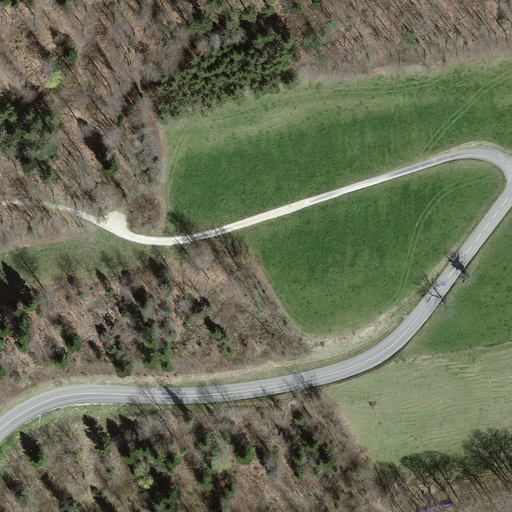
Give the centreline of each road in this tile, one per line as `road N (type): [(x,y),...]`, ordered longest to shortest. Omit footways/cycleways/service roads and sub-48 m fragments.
road 1 (secondary): [(511,192),(412,324),(367,360),(247,390),(74,393),(37,404),(0,429)]
road 2 (track): [(0,204),(60,208),(131,237),(165,241),(461,153),(489,154),(511,167)]
road 3 (track): [(511,425),(387,511)]
